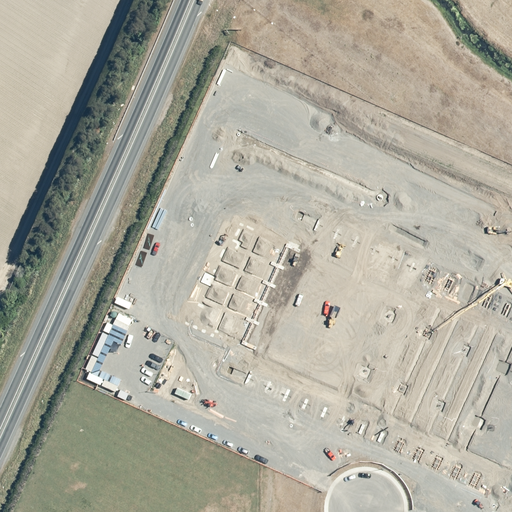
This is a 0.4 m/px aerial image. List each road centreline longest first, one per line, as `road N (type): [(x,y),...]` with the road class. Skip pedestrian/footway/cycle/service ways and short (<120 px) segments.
road 1 (trunk): [(200,0),(0,453)]
road 2 (trunk): [(0,413),(186,0)]
